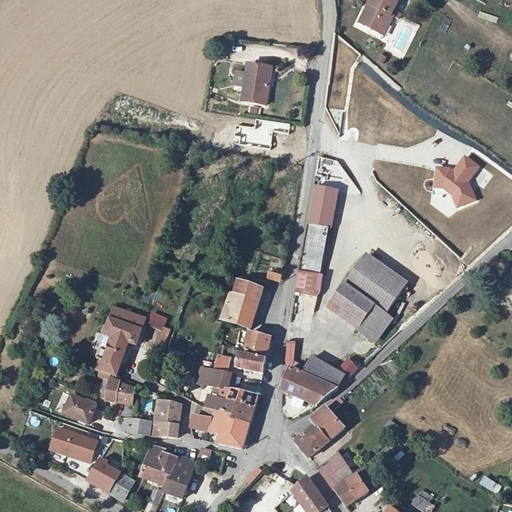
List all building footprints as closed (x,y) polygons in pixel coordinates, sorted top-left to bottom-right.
[(385,24),(390,27),(395,17),(400,20),(402,16),(394,11),(400,0),(373,0),(368,9),(369,15),(365,25),(380,32),(385,24)] [(369,15),(368,9),(361,23),(365,25),(369,15)] [(488,27),(505,35),(508,28),(492,20),(488,27)] [(385,35),(390,27),(385,24),(380,32),(385,35)] [(266,84),(269,69),(249,65),(242,102),(266,107),(270,84),(266,84)] [(270,149),(272,132),(289,134),(290,124),(256,120),(255,128),(238,126),(236,144),(270,149)] [(465,156),(455,169),(437,167),(435,187),(445,188),(452,194),(457,206),(475,199),(468,181),(479,167),(465,156)] [(318,188),(311,226),(328,229),(329,229),(336,191),(318,188)] [(439,230),(435,235),(460,257),(473,242),(431,207),(423,217),(439,230)] [(328,229),(311,226),(303,273),(320,276),(328,229)] [(365,258),(345,285),(375,306),(388,316),(406,287),(365,258)] [(282,277),(269,273),(268,279),(281,283),(282,277)] [(305,275),(298,273),(296,285),(303,286),(305,275)] [(240,278),(239,282),(253,287),(254,283),(240,278)] [(253,287),(239,282),(238,282),(234,297),(231,296),(222,321),(251,331),(263,290),(253,287)] [(375,306),(345,285),(331,305),(360,326),(375,306)] [(296,295),(291,327),(311,330),(316,298),(296,295)] [(388,316),(375,306),(357,331),(370,340),(388,316)] [(101,372),(112,376),(117,379),(121,368),(120,368),(128,343),(136,346),(144,324),(163,333),(154,355),(161,357),(172,332),(157,325),(146,320),(138,317),(114,309),(97,358),(100,361),(104,364),(101,372)] [(271,339),(250,334),(246,350),(267,355),(271,339)] [(236,363),(239,364),(238,369),(264,375),(267,360),(241,355),(240,359),(236,358),(236,363)] [(221,357),(218,357),(218,358),(217,364),(229,368),(231,360),(221,357)] [(351,376),(359,367),(348,357),(340,366),(351,376)] [(322,384),(330,368),(313,358),(308,369),(310,370),(307,377),(322,384)] [(310,370),(308,369),(294,362),(290,373),(281,392),(317,407),(337,391),(341,385),(343,386),(350,380),(345,376),(344,376),(330,368),(322,384),(307,377),(310,370)] [(229,368),(217,364),(215,372),(227,375),(229,368)] [(227,375),(215,372),(203,369),(199,386),(215,389),(223,390),(228,391),(228,390),(232,377),(232,376),(227,375)] [(112,376),(101,372),(101,373),(99,378),(110,382),(107,402),(113,403),(112,407),(116,408),(117,404),(133,406),(135,389),(121,385),(122,384),(110,380),(112,376)] [(223,390),(215,389),(212,398),(219,400),(223,390)] [(259,398),(228,390),(228,391),(223,390),(219,400),(238,405),(254,411),(259,398)] [(97,408),(73,397),(64,415),(89,426),(97,408)] [(205,409),(216,412),(219,400),(212,398),(209,397),(205,409)] [(331,413),(343,403),(339,399),(327,409),(305,426),(304,425),(295,433),(300,439),(296,442),(310,459),(345,430),(331,413)] [(238,405),(219,400),(216,412),(234,418),(232,422),(250,426),(254,411),(238,405)] [(153,437),(163,438),(178,439),(182,407),(168,403),(158,402),(155,424),(154,424),(153,437)] [(210,434),(216,412),(205,409),(203,409),(201,418),(194,417),(192,429),(210,434)] [(121,420),(125,421),(132,421),(134,410),(130,410),(126,410),(125,414),(123,413),(121,420)] [(216,412),(210,434),(219,436),(219,434),(222,435),(219,445),(243,450),(250,426),(232,422),(234,418),(216,412)] [(132,421),(125,421),(124,424),(124,429),(124,433),(128,434),(150,437),(152,424),(132,421)] [(401,430),(391,422),(387,427),(397,435),(401,430)] [(55,453),(89,465),(97,444),(57,430),(53,442),(58,444),(55,453)] [(400,446),(395,440),(385,450),(390,455),(400,446)] [(148,460),(152,447),(146,446),(142,458),(148,460)] [(165,452),(152,447),(148,460),(147,462),(159,466),(157,471),(170,477),(172,478),(179,461),(163,456),(165,452)] [(203,450),(200,457),(208,459),(212,452),(203,450)] [(354,477),(340,456),(319,471),(334,491),(346,484),(354,477)] [(180,458),(179,461),(172,478),(170,477),(166,488),(165,493),(184,500),(196,467),(196,465),(180,458)] [(96,487),(112,496),(123,477),(117,474),(107,468),(109,465),(101,461),(100,463),(88,482),(94,485),(96,487)] [(159,466),(147,462),(141,479),(166,488),(170,477),(157,471),(159,466)] [(371,462),(365,467),(369,472),(375,467),(371,462)] [(369,472),(365,467),(355,476),(356,478),(358,477),(367,491),(377,485),(369,472)] [(125,474),(123,477),(135,484),(138,482),(125,474)] [(477,483),(497,494),(502,486),(482,474),(477,483)] [(256,480),(253,476),(246,482),(250,486),(256,480)] [(123,477),(112,496),(124,503),(129,494),(135,484),(123,477)] [(358,477),(356,478),(347,484),(359,501),(369,493),(367,491),(358,477)] [(306,511),(331,511),(329,509),(308,479),(298,488),(293,493),(306,511)] [(359,501),(347,484),(336,492),(347,509),(359,501)] [(129,494),(124,503),(130,506),(135,498),(129,494)] [(424,511),(429,504),(417,496),(412,506),(422,511),(424,511)] [(156,511),(159,507),(149,503),(145,511),(156,511)]
